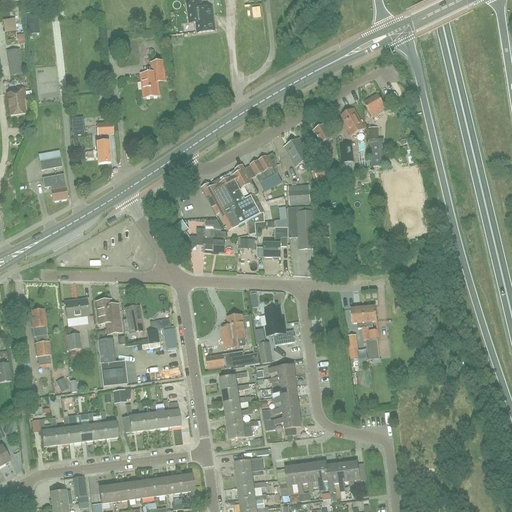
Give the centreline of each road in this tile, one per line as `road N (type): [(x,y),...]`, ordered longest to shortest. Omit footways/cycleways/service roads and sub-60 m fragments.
road 1 (trunk): [(400,29),(511,417)]
road 2 (residential): [(397,511),(384,440),(334,430),(316,408),(302,290),(179,280)]
road 3 (trunk): [(511,311),(436,0)]
road 4 (residential): [(27,483),(45,474),(207,454)]
road 5 (residential): [(207,454),(179,280)]
road 6 (primary): [(245,111),(389,34)]
road 7 (primary): [(124,192),(245,111)]
road 8 (primary): [(0,262),(124,192)]
road 9 (residential): [(179,280),(45,276)]
road 10 (unclassified): [(245,111),(239,86),(273,58),(267,0)]
